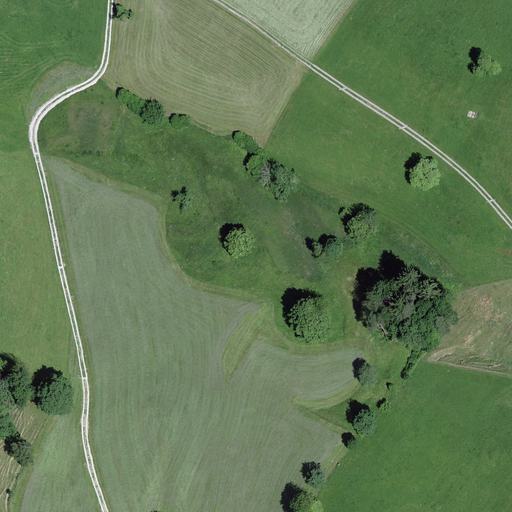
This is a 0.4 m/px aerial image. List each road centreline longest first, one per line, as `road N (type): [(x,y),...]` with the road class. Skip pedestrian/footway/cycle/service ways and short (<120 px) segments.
road 1 (track): [(108,511),(88,458),(79,343),(34,127),(57,97),(97,75),(106,58),(109,0)]
road 2 (track): [(216,0),(460,161),(511,222)]
